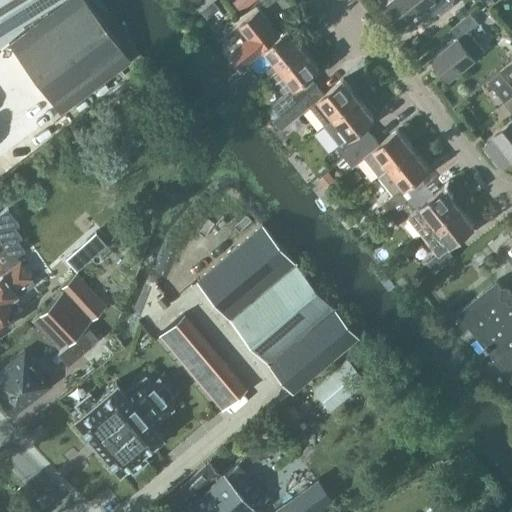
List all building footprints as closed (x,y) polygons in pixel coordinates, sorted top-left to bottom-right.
[(0,0),(0,45),(23,25),(22,23),(59,0),(0,0)] [(68,0),(10,45),(62,113),(131,60),(85,0),(68,0)] [(214,0),(191,0),(183,7),(192,19),(202,11),(208,18),(220,8),(213,1),(214,0)] [(243,0),(235,0),(234,1),(241,11),(248,5),(243,0)] [(435,15),(453,0),(389,0),(407,22),(427,6),(435,15)] [(465,5),(456,13),(460,19),(470,11),(465,5)] [(266,50),(281,67),(304,49),(289,29),(281,36),(260,9),(239,25),(249,38),(232,52),(244,67),(266,50)] [(470,29),(480,21),(473,12),(452,29),(459,37),(434,57),(450,77),(486,48),(470,29)] [(320,68),(304,49),(281,67),(281,68),(271,76),(285,94),(273,103),(281,114),(300,100),(318,84),(311,75),(320,68)] [(500,95),(511,85),(511,81),(499,66),(486,78),(500,95)] [(232,84),(230,85),(239,97),(240,96),(259,81),(250,69),(232,84)] [(307,108),(310,106),(325,125),(359,98),(344,79),(326,93),(318,84),(300,100),(307,108)] [(511,157),(511,95),(506,100),(511,107),(511,118),(495,132),(499,137),(487,146),(502,165),(511,157)] [(359,98),(325,125),(340,144),(337,146),(344,155),(364,140),(357,131),(374,117),(359,98)] [(59,110),(49,117),(42,108),(10,130),(24,150),(66,120),(59,110)] [(379,176),(414,148),(399,129),(372,150),(364,140),(344,155),(345,156),(353,166),(364,157),(379,176)] [(429,167),(414,148),(379,176),(393,194),(382,203),(390,213),(428,184),(420,174),(429,167)] [(343,174),(353,166),(345,156),(335,164),(343,174)] [(324,165),(319,170),(321,173),(327,169),(324,165)] [(329,171),(319,179),(325,186),(334,178),(329,171)] [(410,214),(424,233),(459,206),(445,187),(435,194),(428,184),(390,213),(398,223),(410,214)] [(474,224),(459,206),(424,233),(439,252),(428,261),(436,271),(455,256),(447,246),(474,224)] [(8,302),(34,284),(31,280),(33,278),(20,260),(19,260),(17,257),(25,251),(18,241),(22,238),(14,227),(18,224),(7,208),(0,213),(0,272),(1,274),(0,274),(0,329),(3,331),(9,327),(11,319),(17,315),(8,302)] [(262,223),(196,279),(229,318),(295,262),(262,223)] [(95,232),(65,259),(76,271),(106,244),(95,232)] [(403,251),(394,258),(400,266),(409,258),(403,251)] [(295,262),(229,318),(267,363),(333,307),(295,262)] [(65,288),(40,311),(69,341),(104,307),(74,275),(63,286),(65,288)] [(497,280),(453,315),(465,330),(469,327),(511,381),(511,291),(502,290),(502,287),(497,280)] [(333,307),(267,363),(292,392),(358,336),(333,307)] [(166,328),(159,334),(167,344),(175,338),(166,328)] [(175,338),(167,344),(175,353),(183,347),(175,338)] [(183,347),(175,353),(183,362),(190,356),(183,347)] [(0,399),(0,401),(12,417),(52,387),(26,351),(0,370),(0,398),(1,399),(0,399)] [(190,356),(183,362),(191,371),(198,365),(190,356)] [(347,358),(312,388),(327,407),(362,376),(347,358)] [(198,365),(191,371),(198,381),(206,374),(198,365)] [(206,374),(198,381),(206,390),(214,383),(206,374)] [(74,416),(73,418),(74,419),(117,470),(119,472),(120,470),(127,465),(133,471),(146,460),(141,453),(160,437),(162,435),(160,434),(152,424),(172,408),(145,375),(125,392),(117,383),(116,381),(114,383),(115,383),(95,399),(89,392),(76,404),(81,411),(75,416),(74,416)] [(214,383),(206,390),(214,399),(221,393),(214,383)] [(221,393),(214,399),(222,409),(230,403),(221,393)] [(192,501),(222,474),(208,458),(178,485),(192,501)] [(198,511),(258,511),(256,509),(223,472),(222,474),(192,501),(190,503),(198,511)] [(316,479),(274,508),(277,511),(311,511),(330,499),(316,479)]
